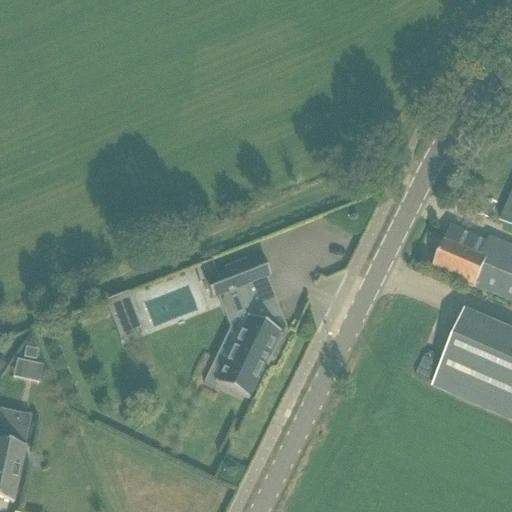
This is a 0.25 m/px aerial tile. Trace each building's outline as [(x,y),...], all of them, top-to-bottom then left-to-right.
[(453,197),(466,205),(478,184),(465,176),(453,197)] [(511,193),(499,223),(504,224),(511,228),(511,193)] [(434,271),(452,278),(475,288),(511,302),(511,246),(489,237),(487,243),(451,228),(434,271)] [(272,358),(285,330),(278,310),(271,312),(269,307),(254,313),(244,287),(269,278),(261,255),(202,278),(211,300),(237,290),(248,318),(248,319),(247,320),(226,365),(215,359),(203,385),(214,391),(216,387),(247,401),(268,356),(272,358)] [(134,313),(127,294),(104,304),(111,322),(134,313)] [(511,416),(511,354),(452,331),(431,384),(511,416)] [(26,347),(23,357),(36,360),(38,350),(26,347)] [(37,382),(40,370),(24,366),(22,378),(37,382)] [(0,502),(12,505),(25,449),(23,449),(27,430),(0,423),(0,502)] [(208,511),(210,509),(205,506),(211,492),(168,471),(159,490),(177,498),(170,511),(208,511)]
